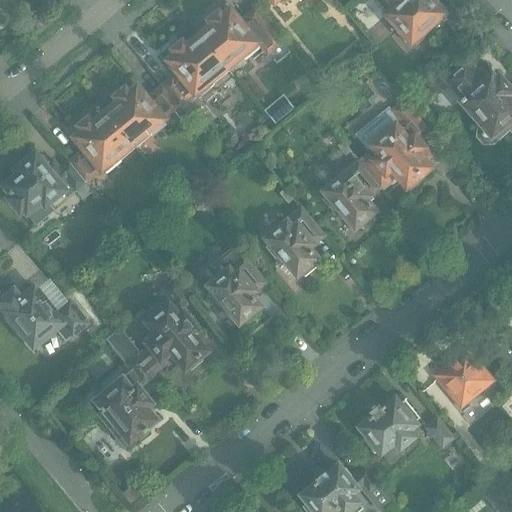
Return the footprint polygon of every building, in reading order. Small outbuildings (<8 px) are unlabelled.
[(455,17),(439,0),(433,0),(373,0),(376,4),(380,0),(381,0),(391,11),(385,17),(389,21),(387,22),(400,37),(402,37),(404,39),(403,41),(406,43),(407,42),(406,41),(409,39),(410,41),(411,43),(413,41),(417,45),(428,35),(431,37),(432,38),(455,17)] [(258,42),(262,38),(270,48),(279,40),(254,11),(246,17),(248,20),(242,24),(231,11),(232,11),(231,9),(223,16),(222,15),(222,16),(218,12),(217,13),(216,11),(215,12),(216,14),(215,14),(216,15),(212,18),(212,17),(211,18),(210,16),(208,17),(210,19),(209,20),(212,24),(198,35),(227,71),(242,58),(245,61),(259,49),(257,46),(260,44),(258,42)] [(213,82),(227,71),(198,35),(185,45),(182,41),(181,42),(180,41),(179,42),(180,44),(179,44),(180,45),(176,48),(176,47),(175,48),(173,46),(172,47),(173,49),(172,50),(175,53),(175,54),(175,55),(167,61),(168,63),(169,62),(180,76),(177,78),(174,80),(172,77),(162,85),(184,111),(189,117),(204,105),(199,99),(215,85),(213,82)] [(511,97),(511,96),(511,94),(511,91),(510,89),(511,88),(510,87),(507,87),(504,84),(504,83),(504,82),(499,76),(495,79),(492,75),(488,78),(480,69),(477,71),(467,61),(446,80),(461,98),(460,100),(482,125),(479,128),(478,138),(484,145),(494,145),(503,137),(508,143),(511,139),(511,97)] [(164,118),(173,112),(177,117),(184,111),(162,85),(152,94),(155,96),(149,101),(138,88),(139,87),(138,86),(129,92),(128,92),(125,89),(124,89),(123,88),(121,89),(123,90),(122,91),(122,92),(119,95),(118,94),(117,95),(116,93),(115,94),(116,96),(115,97),(118,100),(105,111),(134,147),(150,134),(152,137),(166,126),(164,123),(166,121),(164,118)] [(436,162),(420,142),(430,134),(404,103),(392,112),(399,119),(369,144),(377,154),(372,159),(368,155),(359,162),(380,188),(381,187),(383,190),(393,183),(390,179),(391,179),(387,174),(393,169),(410,190),(424,179),(421,176),(422,175),(424,173),(424,172),(436,162)] [(339,121),(329,110),(322,117),(331,128),(339,121)] [(119,159),(134,147),(105,111),(92,122),(89,118),(88,119),(86,117),(85,118),(86,120),(86,121),(82,124),(81,124),(80,123),(79,124),(80,125),(79,126),(82,130),(81,131),(82,131),(74,138),(75,139),(76,139),(87,153),(84,155),(81,157),(79,154),(70,162),(88,184),(95,178),(94,177),(102,170),(103,172),(107,170),(109,173),(122,162),(119,159)] [(350,151),(343,142),(338,146),(345,156),(350,151)] [(229,150),(220,158),(228,166),(237,158),(229,150)] [(49,204),(66,191),(71,196),(78,189),(89,203),(98,196),(88,184),(70,162),(59,171),(59,170),(60,170),(57,166),(57,165),(56,164),(53,167),(44,157),(43,158),(44,159),(41,162),(39,159),(40,158),(39,156),(32,162),(31,160),(24,166),(21,163),(20,164),(21,165),(21,166),(22,167),(21,167),(18,171),(17,170),(17,171),(16,170),(15,168),(13,170),(15,172),(16,174),(17,173),(21,178),(9,188),(8,188),(7,189),(10,192),(9,193),(13,197),(11,199),(10,199),(9,200),(22,216),(24,215),(23,214),(25,212),(38,228),(56,213),(49,204)] [(367,199),(378,189),(380,188),(359,162),(358,160),(318,191),(334,212),(338,209),(355,229),(359,225),(362,229),(375,219),(371,215),(376,211),(367,199)] [(292,200),(284,190),(279,194),(287,204),(292,200)] [(314,244),(323,236),(301,210),(280,227),(276,222),(261,235),(269,244),(265,247),(276,260),(280,256),(297,276),(301,273),(304,277),(317,266),(313,262),(317,259),(314,254),(319,250),(314,244)] [(235,246),(227,237),(222,242),(230,251),(235,246)] [(255,291),(265,283),(242,255),(207,283),(210,288),(206,291),(218,306),(222,303),(239,323),(243,320),(247,324),(259,314),(256,310),(260,307),(256,301),(261,297),(255,291)] [(207,338),(182,308),(192,300),(175,280),(164,289),(176,303),(172,305),(170,303),(145,324),(152,333),(145,339),(149,345),(140,352),(156,372),(166,364),(163,360),(172,353),(186,370),(190,367),(192,371),(206,360),(203,356),(206,354),(205,353),(209,350),(202,342),(207,338)] [(87,324),(69,303),(55,314),(33,288),(22,297),(18,292),(15,294),(12,291),(0,300),(0,302),(6,310),(5,311),(8,315),(5,318),(19,336),(23,333),(34,346),(55,329),(65,342),(87,324)] [(156,407),(140,388),(145,383),(144,383),(156,372),(140,352),(120,328),(105,341),(129,370),(94,400),(102,409),(95,414),(108,430),(114,424),(133,447),(149,434),(143,428),(148,424),(147,423),(155,417),(150,411),(156,407)] [(492,381),(463,346),(451,355),(455,360),(435,376),(461,406),(492,381)] [(369,419),(359,427),(367,436),(362,440),(375,456),(380,451),(383,454),(389,463),(401,454),(399,451),(416,437),(411,431),(420,424),(417,421),(420,418),(405,400),(401,404),(396,398),(385,406),(385,405),(381,408),(379,405),(369,413),(371,416),(368,418),(369,419)] [(463,448),(438,418),(427,427),(446,448),(450,444),(457,453),(463,448)] [(313,485),(301,496),(306,502),(305,503),(306,504),(303,506),(303,505),(301,506),(306,511),(358,511),(362,509),(358,504),(350,494),(361,485),(367,493),(369,492),(382,508),(391,501),(393,500),(366,466),(353,477),(345,468),(343,471),(338,465),(328,473),(327,472),(325,471),(323,469),(312,477),(314,480),(315,482),(312,484),(313,485)] [(511,480),(498,471),(490,481),(495,485),(505,493),(511,497),(511,480)] [(490,481),(479,490),(483,495),(495,485),(490,481)] [(505,493),(495,485),(483,495),(497,511),(500,511),(509,506),(501,496),(505,493)] [(511,497),(505,493),(501,496),(509,506),(511,502),(511,497)]
